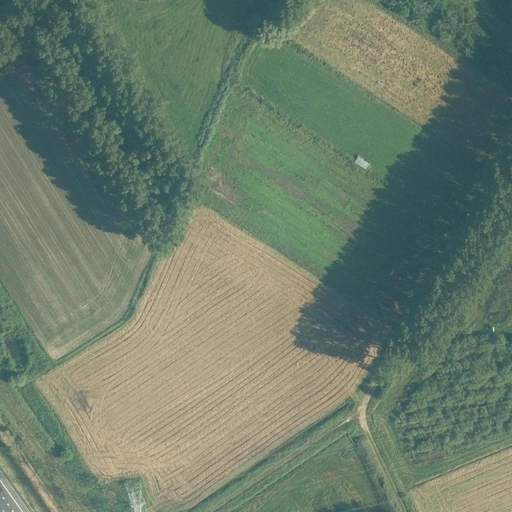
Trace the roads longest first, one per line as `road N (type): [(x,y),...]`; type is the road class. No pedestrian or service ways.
road 1 (track): [(84,511),(0,394),(0,12),(18,0)]
road 2 (track): [(357,414),(511,165)]
road 3 (track): [(357,414),(208,511)]
